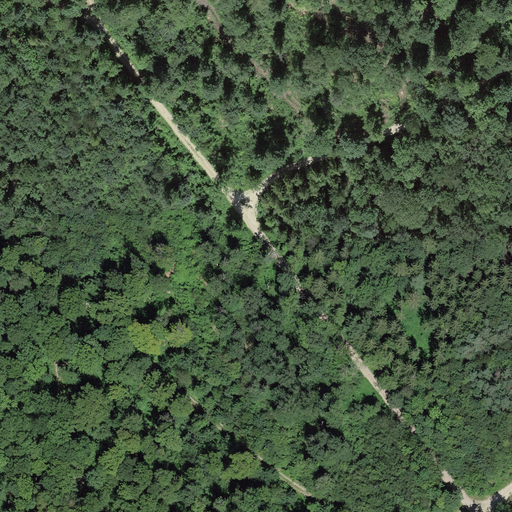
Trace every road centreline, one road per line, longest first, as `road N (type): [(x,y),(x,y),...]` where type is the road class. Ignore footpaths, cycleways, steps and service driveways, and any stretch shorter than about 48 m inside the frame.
road 1 (track): [(88,0),(92,16),(471,511)]
road 2 (track): [(0,249),(47,273),(270,470),(343,511)]
road 3 (track): [(241,206),(288,165),(376,138),(511,63)]
road 4 (track): [(87,511),(49,339)]
